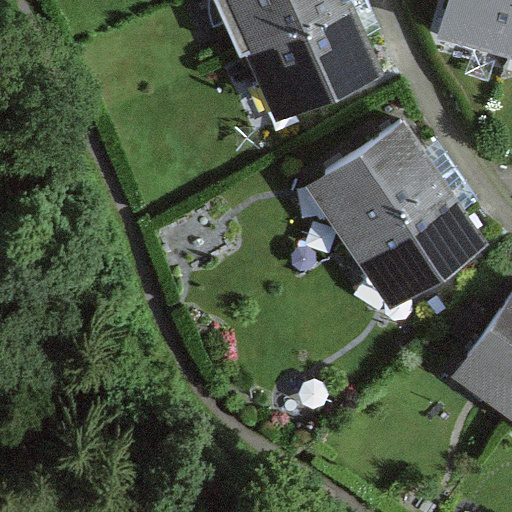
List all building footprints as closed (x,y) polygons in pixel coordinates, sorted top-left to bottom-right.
[(351,0),(225,0),(247,49),(353,3),(351,0)] [(286,114),(392,67),(362,0),(256,48),(286,114)] [(511,42),(511,0),(443,0),(437,23),(511,42)] [(360,248),(453,180),(408,119),(315,187),(360,248)] [(401,305),(495,236),(453,180),(360,248),(401,305)] [(511,304),(465,370),(511,403),(511,304)]
